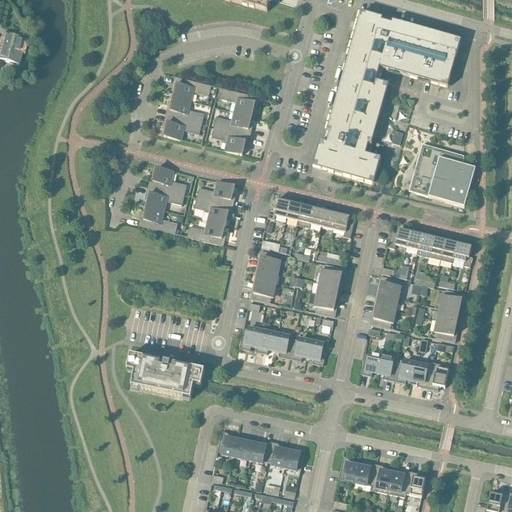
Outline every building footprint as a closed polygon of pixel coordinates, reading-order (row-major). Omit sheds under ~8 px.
[(220,0),(267,13),(270,2),(270,0),(220,0)] [(326,135),(328,136),(329,136),(326,145),(320,143),(312,169),(373,187),(381,161),(366,156),(368,147),(371,148),(388,87),(376,83),(379,70),(448,89),(461,42),(392,23),(391,26),(386,25),(381,23),(382,20),(361,14),(326,135)] [(0,62),(18,67),(25,41),(2,36),(0,41),(0,40),(0,62)] [(175,80),(173,87),(176,88),(175,92),(173,98),(190,103),(192,95),(208,99),(211,88),(195,84),(174,79),(174,80),(175,80)] [(219,105),(220,101),(236,105),(234,113),(252,116),(254,107),(257,108),(259,100),(223,91),(221,98),(217,97),(215,104),(219,105)] [(167,110),(165,118),(206,128),(208,119),(204,118),(204,117),(188,113),(190,104),(190,103),(173,98),(170,111),(167,110)] [(216,119),(213,130),(249,139),(251,131),(248,130),(252,116),(234,113),(232,123),(216,119)] [(166,126),(163,138),(181,143),(183,133),(199,137),(200,132),(205,133),(206,128),(165,118),(165,119),(164,126),(166,126)] [(227,144),(225,153),(242,157),(245,145),(247,146),(249,139),(213,130),(211,140),(227,144)] [(400,148),(403,136),(395,133),(392,145),(400,148)] [(408,194),(464,209),(475,171),(464,168),(464,158),(422,146),(408,194)] [(150,181),(148,188),(184,197),(187,187),(171,184),(173,174),(156,170),(153,182),(150,181)] [(199,190),(196,200),(232,209),(234,202),(231,201),(234,189),(217,185),(215,194),(199,190)] [(149,197),(146,209),(163,213),(166,204),(182,208),(184,197),(148,188),(146,197),(149,197)] [(210,215),(207,224),(225,228),(227,216),(230,217),(232,209),(196,200),(194,211),(210,215)] [(273,212),(270,211),(268,220),(275,222),(276,218),(287,220),(291,203),(290,203),(289,205),(286,204),(287,202),(279,200),(278,202),(276,202),(273,212)] [(287,220),(298,223),(297,228),(302,206),(301,208),(298,207),(298,205),(291,203),(287,220)] [(302,206),(297,228),(309,231),(309,230),(314,209),(313,208),(313,211),(309,210),(310,208),(302,206)] [(138,228),(175,236),(177,226),(161,222),(163,213),(146,209),(143,220),(141,220),(139,227),(138,227),(138,228)] [(309,230),(309,231),(310,226),(322,229),(326,211),(325,211),(324,214),(321,213),(322,210),(314,209),(309,230)] [(326,211),(322,229),(333,232),(337,214),(336,217),(333,216),(333,213),(326,211)] [(337,214),(333,232),(344,234),(343,239),(350,241),(354,225),(348,224),(349,220),(344,218),(345,216),(337,214)] [(189,229),(187,239),(223,248),(225,240),(222,239),(225,228),(207,224),(205,233),(189,229)] [(266,227),(264,234),(271,235),(273,229),(266,227)] [(395,247),(406,249),(411,232),(403,230),(402,233),(398,231),(397,236),(391,234),(387,250),(394,251),(395,247)] [(411,232),(406,249),(417,252),(416,257),(417,257),(422,235),(415,233),(414,236),(411,235),(411,232)] [(422,235),(417,257),(429,260),(434,238),(426,236),(426,238),(422,238),(423,235),(422,235)] [(434,238),(429,260),(440,263),(446,241),(438,239),(437,241),(434,240),(435,238),(434,238)] [(446,241),(440,263),(452,265),(457,244),(450,242),(449,244),(446,243),(446,241)] [(278,255),(279,249),(280,246),(262,243),(261,251),(278,255)] [(457,244),(452,265),(452,266),(454,261),(464,264),(463,268),(470,270),(472,261),(469,260),(471,249),(469,249),(469,247),(461,245),(461,247),(457,246),(458,244),(457,244)] [(261,261),(258,273),(278,277),(280,264),(278,264),(279,258),(260,254),(259,260),(261,261)] [(327,259),(325,265),(340,268),(341,262),(327,259)] [(322,273),(319,285),(339,289),(341,278),(343,278),(344,272),(336,270),(325,267),(324,273),(322,273)] [(401,272),(399,280),(406,282),(408,276),(409,269),(402,267),(401,272)] [(381,276),(393,279),(394,273),(382,270),(381,276)] [(256,284),(256,285),(275,289),(278,277),(258,273),(257,278),(255,278),(253,284),(256,284)] [(423,283),(422,288),(428,289),(429,290),(434,291),(435,284),(425,277),(424,283),(423,283)] [(381,286),(378,298),(398,302),(400,290),(398,289),(400,283),(380,279),(379,286),(381,286)] [(251,295),(250,301),(269,306),(271,300),(273,301),(275,289),(256,285),(254,296),(251,295)] [(319,285),(317,297),(336,301),(337,295),(339,296),(341,289),(339,289),(319,285)] [(295,304),(294,310),(295,311),(301,312),(302,305),(299,305),(300,300),(304,301),(305,295),(298,293),(296,300),(297,301),(296,304),(295,304)] [(442,299),(439,310),(459,314),(461,304),(463,304),(465,297),(445,293),(444,299),(442,299)] [(314,306),(314,309),(316,309),(315,315),(334,320),(336,313),(334,312),(336,302),(336,301),(317,297),(316,298),(314,306)] [(374,309),(376,310),(395,314),(398,302),(378,298),(377,303),(375,303),(374,309)] [(249,305),(248,311),(259,314),(260,308),(249,305)] [(371,320),(370,327),(389,331),(391,325),(393,326),(395,314),(376,310),(373,321),(371,320)] [(439,310),(436,324),(456,328),(457,321),(459,321),(461,315),(459,314),(439,310)] [(333,324),(322,321),(320,327),(332,330),(333,324)] [(436,335),(435,341),(454,345),(456,338),(454,338),(456,328),(436,324),(434,335),(436,335)] [(243,331),(239,351),(250,353),(251,349),(256,350),(259,332),(248,330),(248,332),(243,331)] [(369,331),(368,337),(379,340),(380,334),(369,331)] [(259,332),(256,350),(255,354),(267,357),(268,353),(274,354),(278,336),(259,332)] [(278,336),(274,354),(279,355),(278,359),(290,362),(294,342),(289,340),(289,339),(278,336)] [(294,342),(290,362),(301,364),(302,360),(307,361),(311,343),(300,341),(299,343),(294,342)] [(311,343),(307,361),(313,362),(312,367),(322,369),(327,347),(311,343)] [(445,355),(445,354),(446,347),(438,346),(436,353),(445,355)] [(130,388),(190,401),(192,392),(194,386),(201,388),(202,381),(204,372),(175,366),(176,359),(169,357),(146,352),(145,360),(130,357),(128,366),(127,371),(126,372),(134,374),(130,388)] [(372,375),(377,376),(381,358),(370,356),(369,358),(365,357),(360,377),(371,379),(372,375)] [(381,358),(377,376),(383,377),(382,381),(394,384),(398,362),(381,358)] [(398,362),(394,384),(405,386),(406,382),(411,383),(415,366),(398,362)] [(415,366),(411,383),(417,384),(416,389),(427,391),(433,365),(416,362),(415,366)] [(433,365),(427,391),(438,393),(439,389),(445,390),(449,369),(433,365)] [(221,434),(219,447),(217,454),(222,455),(221,457),(234,460),(236,442),(231,441),(232,436),(221,434)] [(236,442),(234,460),(250,463),(254,446),(248,444),(249,440),(237,438),(236,442)] [(254,446),(250,463),(262,466),(262,464),(268,465),(272,445),(260,442),(259,447),(254,446)] [(272,445),(268,465),(273,466),(272,468),(285,471),(289,453),(282,452),(283,447),(272,445)] [(289,453),(285,471),(296,473),(296,471),(301,472),(305,452),(294,450),(293,454),(289,453)] [(343,460),(340,473),(338,482),(354,485),(358,468),(352,467),(353,462),(343,460)] [(358,468),(354,485),(371,489),(370,493),(371,493),(376,467),(365,465),(364,469),(358,468)] [(376,467),(371,493),(388,497),(392,475),(387,474),(388,470),(376,467)] [(392,475),(388,497),(405,500),(410,474),(399,472),(398,476),(392,475)] [(410,474),(405,500),(406,496),(421,500),(425,482),(419,481),(420,476),(410,474)] [(212,477),(211,483),(222,486),(223,480),(212,477)] [(230,478),(229,485),(236,487),(237,480),(230,478)] [(286,487),(285,493),(295,495),(296,489),(286,487)] [(273,488),(271,496),(278,498),(280,489),(273,488)] [(285,493),(283,499),(294,501),(296,495),(295,495),(285,493)] [(486,511),(503,511),(507,495),(497,493),(496,497),(490,496),(486,511)] [(511,511),(511,495),(507,495),(503,511),(511,511)] [(334,503),(332,509),(345,511),(348,511),(349,507),(334,503)]
